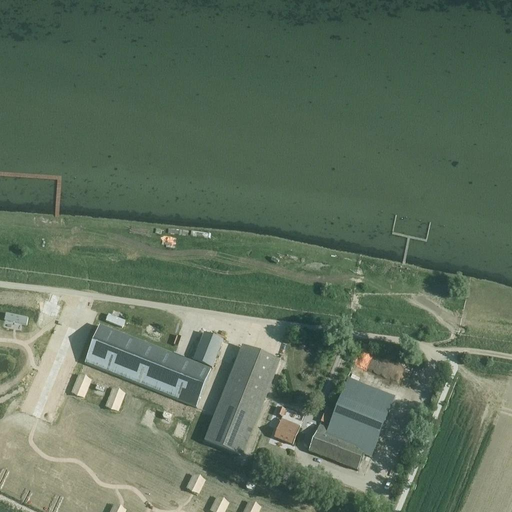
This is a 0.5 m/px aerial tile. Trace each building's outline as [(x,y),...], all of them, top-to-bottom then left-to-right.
[(196,409),(211,372),(100,328),(85,365),(196,409)] [(212,370),(223,342),(204,335),(193,363),(212,370)] [(279,364),(242,349),(205,442),(242,457),(279,364)] [(374,449),(394,398),(348,380),(328,430),(319,427),(309,453),(357,472),(367,447),(374,449)] [(279,409),(276,416),(282,419),(285,411),(279,409)] [(326,409),(321,424),(329,426),(334,412),(326,409)] [(292,447),(300,428),(281,421),(274,439),(292,447)]
